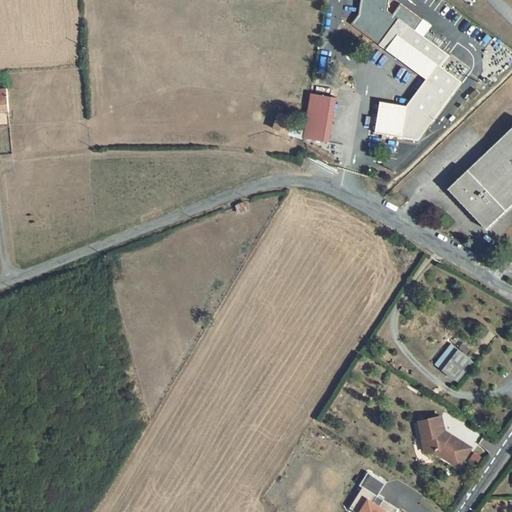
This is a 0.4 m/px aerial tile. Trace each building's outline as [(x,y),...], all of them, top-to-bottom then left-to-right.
[(360,0),(359,15),(352,24),(374,41),(377,36),(383,40),(381,42),(401,56),(407,48),(435,68),(429,77),(432,79),(411,106),(413,108),(411,111),(406,110),(401,138),(418,141),(424,131),(461,82),(440,67),(449,56),(415,30),(423,20),(401,4),(393,15),(387,11),(389,0),(360,0)] [(377,36),(374,41),(379,45),(399,59),(427,80),(429,77),(435,68),(407,48),(401,56),(381,42),(383,40),(377,36)] [(325,51),(319,49),(317,58),(323,60),(325,51)] [(429,77),(427,80),(407,106),(406,110),(411,111),(413,108),(411,106),(432,79),(429,77)] [(7,90),(0,90),(0,111),(9,111),(7,90)] [(336,99),(313,95),(306,139),(328,143),(336,99)] [(407,106),(380,102),(375,133),(382,134),(401,138),(406,110),(407,106)] [(9,111),(0,111),(0,119),(0,127),(10,126),(9,111)] [(293,118),(279,113),(273,129),(288,134),(293,119),(293,118)] [(302,139),(305,123),(293,119),(288,134),(302,139)] [(511,128),(449,189),(487,229),(511,205),(511,128)] [(459,350),(442,371),(454,381),(472,360),(459,350)] [(472,360),(454,381),(459,384),(476,363),(472,360)] [(441,457),(460,468),(466,458),(453,450),(458,441),(446,433),(444,434),(440,418),(422,423),(427,441),(424,442),(422,442),(426,455),(439,451),(441,457)] [(422,423),(419,424),(424,442),(427,441),(422,423)] [(466,458),(471,449),(458,441),(453,450),(466,458)] [(370,475),(366,482),(372,486),(377,479),(370,475)] [(362,489),(365,491),(365,490),(379,499),(388,486),(377,479),(372,486),(366,482),(362,489)] [(365,491),(352,511),(365,511),(367,510),(370,511),(399,511),(385,503),(381,510),(375,506),(379,499),(365,490),(365,491)]
